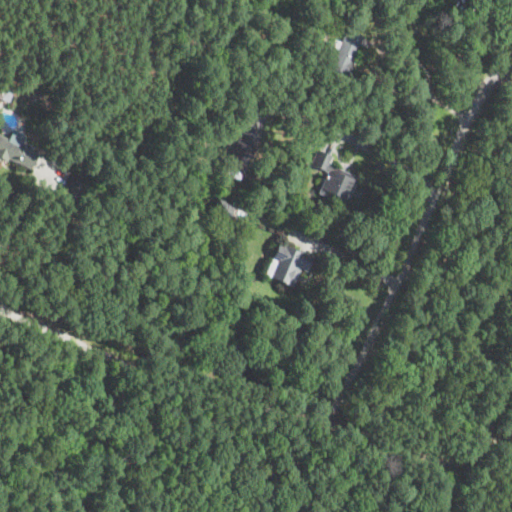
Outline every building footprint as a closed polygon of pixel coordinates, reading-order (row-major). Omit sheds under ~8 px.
[(344,77),(364,38),(345,29),(326,68),(344,77)] [(13,85),(0,82),(0,98),(10,101),(13,85)] [(263,132),(244,124),(226,163),(245,171),(263,132)] [(0,156),(30,173),(40,155),(0,134),(0,156)] [(356,175),(328,165),(331,156),(315,150),(310,167),(323,171),(315,193),(346,204),(356,175)] [(70,171),(41,157),(29,182),(58,196),(70,171)] [(265,272),(289,284),(296,270),(306,275),(315,258),(280,241),(265,272)]
